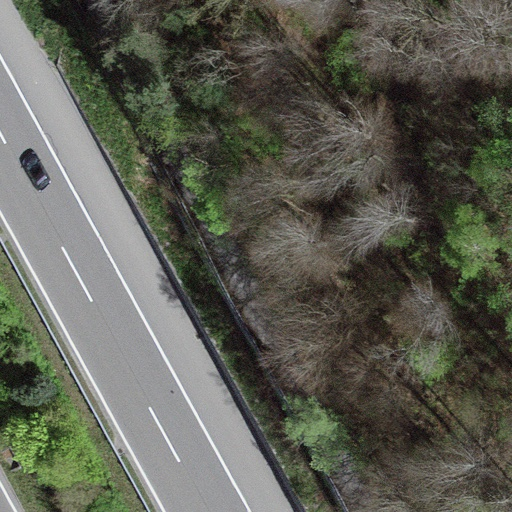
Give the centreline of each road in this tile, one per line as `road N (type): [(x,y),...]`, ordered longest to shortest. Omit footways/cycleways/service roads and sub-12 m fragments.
road 1 (track): [(366,511),(93,0)]
road 2 (motorway): [(207,511),(0,135)]
